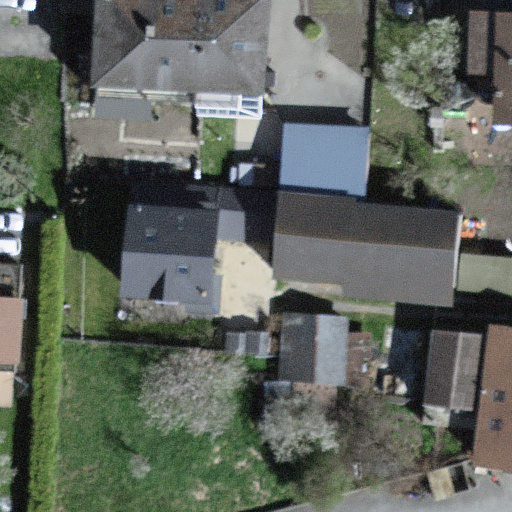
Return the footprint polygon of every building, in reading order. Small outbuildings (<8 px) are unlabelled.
[(76,0),(76,16),(111,16),(109,93),(205,94),(206,0),(76,0)] [(281,0),(206,0),(205,94),(280,95),(281,0)] [(511,19),(485,18),(483,78),(509,79),(507,122),(511,122),(511,19)] [(382,133),(293,130),(287,294),(468,300),(471,211),(379,208),(382,133)] [(230,192),(140,189),(136,310),(226,313),(230,192)] [(0,394),(2,394),(3,371),(32,372),(35,269),(0,267),(0,394)] [(358,321),(294,318),(291,385),(354,388),(358,321)] [(511,329),(502,328),(501,340),(445,335),(438,407),(495,412),(489,471),(511,473),(511,329)]
